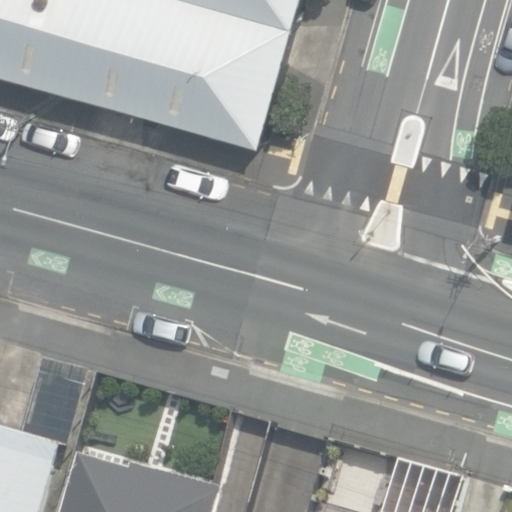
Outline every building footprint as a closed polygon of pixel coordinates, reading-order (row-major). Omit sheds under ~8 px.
[(0,0),(0,64),(268,141),(308,0),(0,0)] [(30,433),(70,444),(77,446),(98,370),(51,357),(30,433)] [(0,511),(50,511),(70,444),(30,433),(0,424),(0,511)] [(137,466),(85,452),(68,511),(222,511),(230,486),(138,460),(137,466)] [(410,458),(395,511),(458,511),(469,475),(410,458)]
